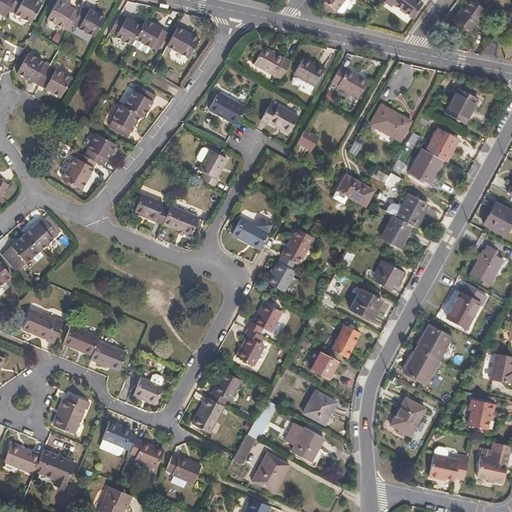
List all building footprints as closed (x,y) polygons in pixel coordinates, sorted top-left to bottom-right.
[(8,11),(14,0),(0,0),(0,16),(4,18),(8,11)] [(29,23),(40,4),(31,0),(14,0),(8,11),(29,23)] [(350,0),(323,0),(326,2),(322,7),(334,16),(338,11),(346,0),(349,0),(350,0)] [(349,0),(346,0),(338,11),(340,13),(342,14),(344,13),(351,4),(351,1),(350,0),(349,0)] [(385,0),(384,2),(391,7),(393,4),(412,18),(422,4),(417,0),(385,0)] [(74,24),(80,13),(59,1),(49,20),(69,32),(74,24)] [(456,18),(470,28),(471,28),(484,10),(473,2),(469,8),(465,5),(456,18)] [(469,30),(470,28),(456,18),(465,5),(464,4),(454,18),(469,30)] [(95,36),(106,17),(84,5),(80,13),(74,24),(95,36)] [(135,40),(143,27),(121,15),(110,34),(132,46),(135,40)] [(157,52),(168,34),(146,21),(143,27),(135,40),(157,52)] [(189,60),(200,41),(178,28),(167,47),(189,60)] [(279,83),(290,62),(284,58),(283,60),(263,50),(253,67),(273,77),(273,80),(279,83)] [(39,87),(49,69),(27,56),(17,75),(39,87)] [(314,88),(323,71),(303,59),(293,76),(314,88)] [(59,99),(70,80),(49,69),(39,87),(59,99)] [(367,83),(347,71),(346,73),(339,70),(331,83),(338,87),(337,90),(357,100),(367,83)] [(148,86),(153,78),(145,73),(141,82),(148,86)] [(144,119),(156,98),(136,87),(125,108),(139,117),(144,119)] [(463,125),(476,100),(458,90),(444,115),(463,125)] [(244,110),(217,96),(208,112),(235,127),(238,122),(244,110)] [(127,138),(139,117),(125,108),(120,106),(109,128),(127,138)] [(288,135),(298,118),(278,106),(274,112),(268,109),(260,123),(267,126),(268,124),(288,135)] [(399,144),(409,124),(379,107),(368,127),(399,144)] [(446,166),(459,143),(438,132),(426,154),(443,164),(446,166)] [(309,153),(317,140),(305,133),(303,133),(296,146),(309,153)] [(103,168),(115,147),(96,136),(84,157),(95,164),(103,168)] [(354,159),(363,143),(356,139),(347,155),(354,159)] [(214,180),(224,160),(208,150),(198,168),(197,171),(202,173),(198,180),(212,188),(216,181),(214,180)] [(430,188),(443,164),(426,154),(422,152),(409,177),(430,188)] [(80,191),(95,164),(84,157),(79,154),(76,160),(75,159),(62,181),(80,191)] [(372,193),(344,177),(335,193),(346,199),(364,209),(372,193)] [(346,199),(335,193),(331,201),(341,208),(346,199)] [(166,210),(160,207),(161,204),(160,203),(141,194),(132,212),(160,225),(166,210)] [(414,231),(426,207),(422,205),(423,202),(419,200),(418,202),(406,196),(401,207),(394,219),(411,229),(414,231)] [(503,238),(511,221),(511,215),(495,206),(483,228),(503,238)] [(189,238),(197,220),(168,207),(166,210),(160,225),(189,238)] [(398,252),(411,229),(394,219),(390,217),(378,241),(398,252)] [(57,235),(60,232),(48,218),(45,221),(43,221),(24,237),(31,245),(39,254),(57,238),(58,237),(57,235)] [(262,248),(271,230),(259,224),(255,232),(240,223),(231,241),(258,255),(262,248)] [(300,266),(314,241),(297,232),(281,259),(295,267),(296,266),(298,265),(300,266)] [(39,254),(31,245),(24,237),(0,258),(15,274),(39,254)] [(492,280),(504,259),(485,248),(469,277),(488,287),(492,280)] [(289,286),(296,275),(292,273),(295,267),(281,259),(266,286),(284,296),(287,291),(289,286)] [(396,287),(402,275),(381,263),(374,275),(377,277),(373,284),(389,292),(391,289),(393,286),(396,287)] [(0,287),(10,279),(0,266),(0,287)] [(334,302),(340,291),(329,285),(323,296),(334,302)] [(465,332),(480,307),(482,308),(486,300),(464,287),(445,321),(465,332)] [(371,325),(383,305),(360,292),(349,313),(371,325)] [(330,310),(334,302),(323,296),(319,304),(330,310)] [(271,335),(281,315),(265,306),(254,326),(250,324),(249,324),(246,331),(249,333),(259,338),(263,331),(271,335)] [(53,348),(63,326),(55,323),(54,324),(30,314),(23,333),(46,343),(46,345),(53,348)] [(437,362),(450,338),(429,326),(427,327),(425,326),(414,345),(417,346),(415,350),(437,362)] [(352,352),(360,336),(345,328),(331,353),(346,361),(352,352)] [(97,345),(99,342),(70,330),(63,348),(91,360),(97,345)] [(254,370),(264,350),(259,347),(262,340),(259,338),(249,333),(246,340),(247,341),(239,358),(237,362),(254,370)] [(120,376),(127,357),(97,345),(91,360),(90,363),(120,376)] [(423,387),(437,362),(415,350),(413,354),(410,352),(399,372),(402,374),(402,375),(423,387)] [(511,383),(511,381),(511,370),(511,366),(511,356),(493,353),(488,379),(511,383)] [(327,381),(336,365),(320,356),(311,372),(327,381)] [(232,406),(244,385),(226,375),(211,403),(225,410),(228,404),(232,406)] [(153,380),(150,386),(162,391),(164,385),(163,382),(156,379),(153,380)] [(156,410),(163,392),(162,391),(150,386),(141,382),(134,401),(156,410)] [(328,419),(334,408),(328,405),(329,402),(315,393),(303,416),(313,421),(323,427),(328,419)] [(73,437),(84,410),(87,411),(89,404),(70,396),(67,403),(65,402),(54,429),(73,437)] [(489,419),(490,412),(493,413),(495,404),(469,400),(467,411),(470,411),(467,426),(487,430),(489,419)] [(415,429),(423,415),(425,412),(405,401),(399,412),(396,416),(390,428),(410,439),(415,429)] [(210,438),(225,410),(211,403),(208,402),(193,429),(210,438)] [(257,443),(276,408),(265,402),(253,425),(246,437),(257,443)] [(136,438),(129,435),(131,431),(109,422),(102,440),(104,441),(102,447),(121,455),(123,449),(130,452),(135,439),(136,438)] [(311,466),(324,441),(304,431),(304,432),(294,426),(284,444),(294,449),(291,456),(311,466)] [(157,469),(165,451),(135,439),(130,452),(129,454),(136,457),(136,461),(157,469)] [(245,455),(251,442),(245,439),(239,452),(245,455)] [(35,472),(41,457),(13,446),(6,463),(34,475),(35,472)] [(463,479),(468,455),(458,454),(458,459),(446,457),(446,452),(446,449),(445,447),(437,446),(433,449),(433,454),(432,454),(427,476),(438,478),(438,477),(445,478),(454,479),(454,477),(463,479)] [(66,490),(76,464),(44,450),(41,457),(35,472),(57,480),(55,485),(66,490)] [(503,483),(509,453),(493,450),(491,459),(479,457),(477,467),(478,467),(476,478),(484,479),(484,482),(494,483),(497,482),(503,483)] [(195,485),(202,467),(180,458),(179,460),(172,457),(166,472),(173,475),(173,476),(195,485)] [(276,493),(289,469),(266,457),(254,481),(276,493)] [(124,511),(126,505),(127,505),(130,498),(108,488),(97,511),(121,511),(122,511),(123,510),(124,511)] [(269,511),(271,508),(251,500),(246,511),(269,511)]
